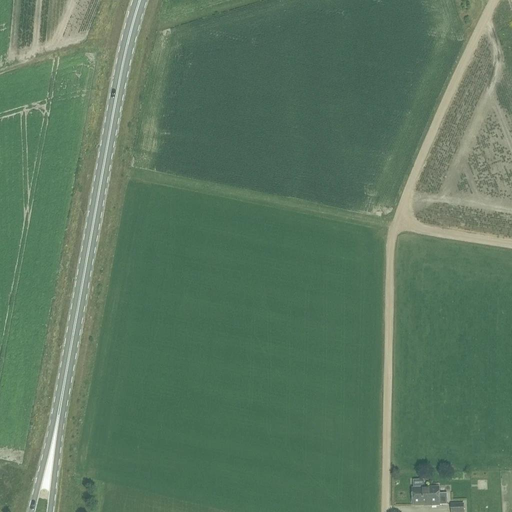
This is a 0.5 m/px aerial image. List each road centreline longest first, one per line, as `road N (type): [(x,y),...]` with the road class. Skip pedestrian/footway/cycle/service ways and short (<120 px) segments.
road 1 (unclassified): [(385,511),(390,239),(492,0)]
road 2 (tertiary): [(55,428),(137,0)]
road 3 (track): [(511,245),(134,173)]
